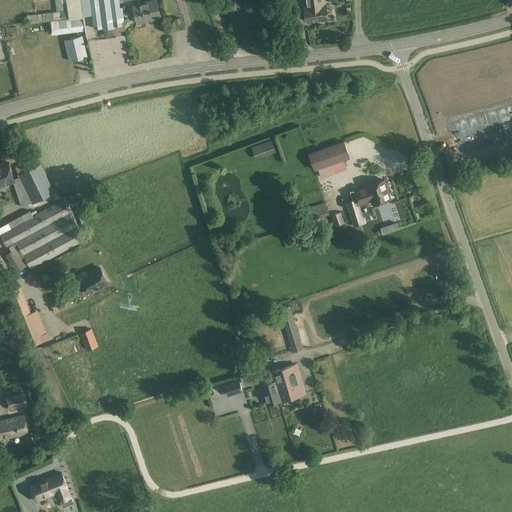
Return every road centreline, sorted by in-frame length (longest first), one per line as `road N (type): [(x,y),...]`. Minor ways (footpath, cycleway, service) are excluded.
road 1 (unclassified): [(511,379),(396,45)]
road 2 (secondary): [(0,112),(198,67)]
road 3 (secondary): [(198,67),(360,50)]
